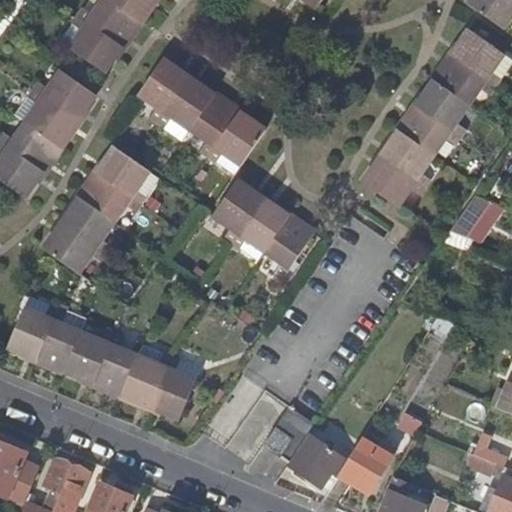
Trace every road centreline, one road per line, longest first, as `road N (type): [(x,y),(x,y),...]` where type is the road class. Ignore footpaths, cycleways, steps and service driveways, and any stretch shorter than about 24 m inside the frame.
road 1 (residential): [(0,395),(280,511)]
road 2 (unknown): [(335,323),(233,492)]
